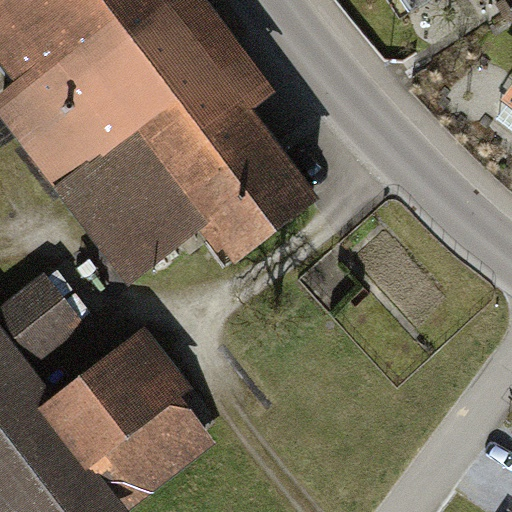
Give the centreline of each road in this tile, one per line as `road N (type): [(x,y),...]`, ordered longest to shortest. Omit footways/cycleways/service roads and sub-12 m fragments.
road 1 (tertiary): [(511,254),(399,154),(274,0)]
road 2 (residential): [(416,511),(511,381)]
